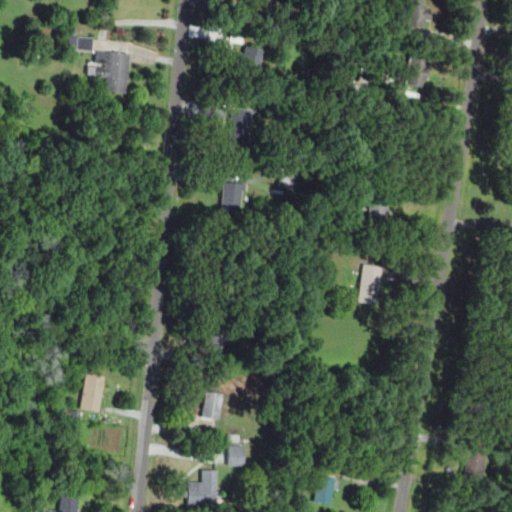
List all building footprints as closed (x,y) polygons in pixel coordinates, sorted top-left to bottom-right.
[(403,0),(403,27),(427,27),(427,0),(403,0)] [(67,50),(90,50),(90,37),(67,37),(67,50)] [(262,50),(241,44),(233,71),(254,78),(262,50)] [(102,92),(124,93),(127,54),(95,51),(93,75),(103,76),(102,92)] [(406,87),(425,87),(425,56),(406,56),(406,87)] [(224,145),(245,148),(250,110),(230,107),(224,145)] [(276,185),(284,187),(286,175),(279,173),(276,185)] [(245,185),(222,181),(218,211),(241,214),(245,185)] [(387,199),(369,198),(369,229),(387,229),(387,199)] [(376,303),(382,266),(364,263),(358,300),(376,303)] [(227,322),(209,322),(209,360),(226,360),(227,322)] [(80,407),(98,410),(105,376),(87,372),(80,407)] [(203,416),(220,418),(223,392),(206,390),(203,416)] [(481,476),(487,442),(470,439),(464,473),(481,476)] [(242,446),(227,446),(227,465),(242,465),(242,446)] [(188,505),(217,505),(217,469),(203,469),(203,481),(188,481),(188,505)] [(335,477),(320,474),(316,499),(331,502),(335,477)] [(75,511),(78,493),(61,491),(60,510),(53,509),(52,511),(75,511)]
